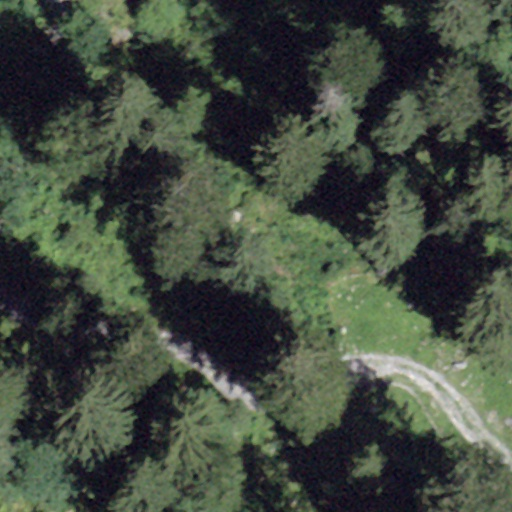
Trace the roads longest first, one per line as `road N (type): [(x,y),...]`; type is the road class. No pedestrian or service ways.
road 1 (track): [(511,466),(441,385),(411,370),(199,361),(64,320),(0,284)]
road 2 (track): [(0,126),(53,30),(56,0)]
